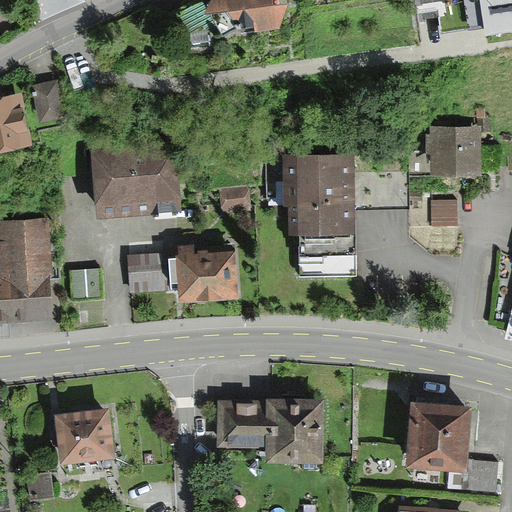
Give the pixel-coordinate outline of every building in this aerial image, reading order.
[(209,0),(206,5),(221,4),(234,26),(274,26),(284,1),(268,4),(267,0),(209,0)] [(511,0),(464,0),(468,30),(511,24),(511,0)] [(56,80),(32,86),(41,123),(65,117),(56,80)] [(0,151),(33,145),(22,93),(0,97),(0,151)] [(431,175),(482,175),(483,127),(430,127),(430,134),(426,134),(426,154),(431,154),(431,175)] [(100,216),(183,210),(178,147),(95,153),(100,216)] [(357,274),(355,155),(283,156),(284,206),(290,206),(290,234),(301,234),(302,275),(357,274)] [(224,212),(251,209),(249,186),(222,189),(224,212)] [(457,199),(431,199),(431,225),(457,225),(457,199)] [(0,321),(51,319),(49,279),(52,279),(50,219),(0,221),(0,321)] [(239,300),(236,252),(194,255),(193,244),(179,245),(180,257),(177,257),(177,260),(170,260),(172,288),(180,288),(181,304),(239,300)] [(131,293),(165,291),(162,254),(129,256),(131,293)] [(102,269),(70,271),(72,301),(104,299),(102,269)] [(323,462),(323,401),(220,400),(219,446),(268,446),(267,462),(323,462)] [(411,404),(406,467),(468,472),(469,461),(473,408),(411,404)] [(55,415),(61,465),(114,459),(109,409),(55,415)] [(500,461),(469,461),(468,472),(468,489),(499,489),(500,461)] [(29,501),(55,498),(52,471),(26,474),(29,501)]
